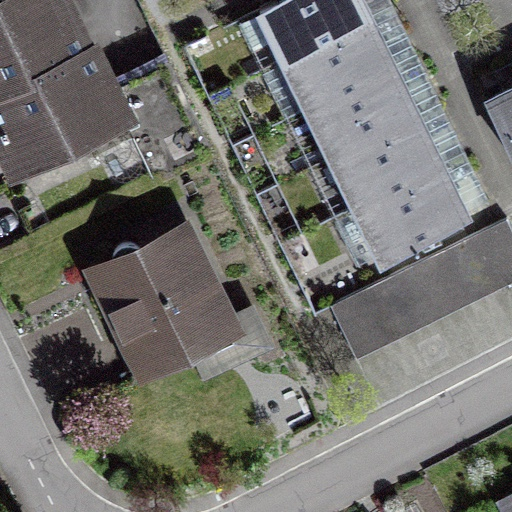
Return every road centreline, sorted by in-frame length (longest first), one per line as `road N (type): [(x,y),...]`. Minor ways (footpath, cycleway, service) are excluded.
road 1 (residential): [(511,403),(324,511)]
road 2 (residential): [(80,511),(0,346)]
